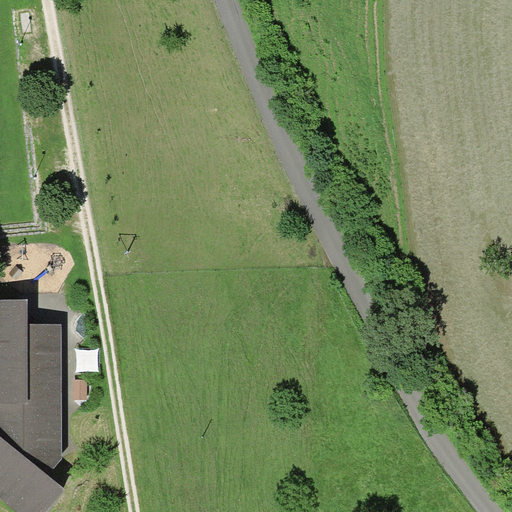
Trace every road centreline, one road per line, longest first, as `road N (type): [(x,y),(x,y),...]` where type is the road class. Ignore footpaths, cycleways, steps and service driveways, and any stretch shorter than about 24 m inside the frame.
road 1 (unclassified): [(490,511),(444,450),(321,223),(235,0)]
road 2 (track): [(47,0),(134,511)]
